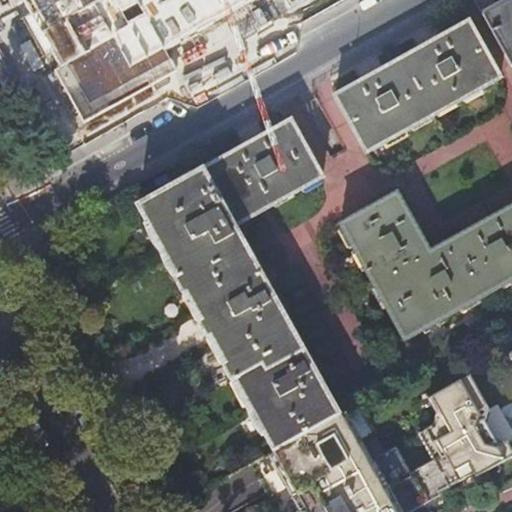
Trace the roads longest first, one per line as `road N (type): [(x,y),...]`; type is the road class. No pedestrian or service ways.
road 1 (residential): [(0,228),(407,0)]
road 2 (tertiary): [(104,511),(0,325)]
